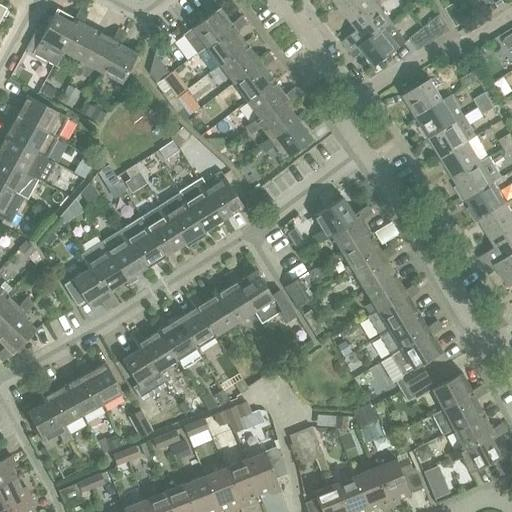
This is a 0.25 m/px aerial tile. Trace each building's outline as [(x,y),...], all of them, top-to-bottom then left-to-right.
[(342,0),(338,3),(353,22),(377,3),(375,0),(342,0)] [(361,47),(392,22),(377,3),(353,22),(358,29),(342,42),(349,50),(358,43),(361,47)] [(182,35),(196,54),(243,20),(240,16),(231,23),(219,7),(182,35)] [(61,51),(84,11),(79,8),(74,18),(56,9),(34,50),(49,58),(47,62),(56,67),(61,56),(59,55),(61,51)] [(84,11),(61,51),(81,61),(97,31),(82,23),(88,13),(84,11)] [(451,31),(450,30),(441,14),(410,38),(417,51),(451,31)] [(210,73),(220,65),(248,45),(237,31),(246,24),(243,20),(196,54),(210,73)] [(358,43),(349,50),(355,57),(363,51),(376,66),(407,42),(392,23),(393,23),(392,22),(361,47),(358,43)] [(97,31),(81,61),(101,72),(122,31),(118,29),(112,39),(97,31)] [(34,50),(43,34),(36,30),(26,49),(33,53),(34,50)] [(122,31),(101,72),(121,83),(137,53),(120,43),(126,33),(122,31)] [(511,48),(511,33),(505,38),(503,41),(507,48),(511,48)] [(234,84),(270,56),(268,53),(258,59),(248,45),(220,65),(234,84)] [(234,84),(247,101),(274,81),(264,67),(273,60),(270,56),(234,84)] [(473,71),(461,78),(466,86),(478,79),(473,71)] [(416,115),(443,99),(431,78),(404,94),(416,115)] [(248,131),(285,103),(284,103),(288,100),(290,102),(299,95),(294,87),(285,94),(274,81),(247,101),(261,119),(257,122),(255,119),(245,127),(248,131)] [(169,88),(163,93),(161,94),(169,103),(176,98),(169,88)] [(474,99),(478,106),(490,99),(486,91),(474,99)] [(72,106),(76,100),(64,94),(60,101),(72,106)] [(429,136),(465,114),(453,95),(444,99),(443,99),(416,115),(429,136)] [(9,105),(7,110),(46,131),(57,112),(27,96),(19,111),(9,105)] [(169,103),(176,113),(184,107),(176,98),(169,103)] [(490,99),(478,106),(483,114),(495,107),(490,99)] [(298,121),(285,103),(248,131),(251,134),(260,127),(268,138),(259,145),(261,149),(298,121)] [(94,108),(89,117),(100,123),(104,114),(94,108)] [(36,151),(46,131),(7,110),(4,114),(14,119),(6,135),(36,151)] [(465,114),(429,136),(442,156),(477,135),(465,114)] [(312,139),(298,121),(261,149),(264,153),(274,146),(284,160),(312,139)] [(183,127),(176,134),(185,142),(191,135),(183,127)] [(503,147),(511,142),(511,135),(510,132),(498,139),(503,147)] [(54,162),(36,151),(6,135),(0,145),(0,158),(25,172),(43,182),(54,162)] [(442,156),(454,177),(490,155),(480,139),(479,139),(478,137),(478,136),(477,135),(442,156)] [(165,160),(179,150),(172,140),(158,150),(165,160)] [(511,142),(503,147),(508,155),(511,152),(511,142)] [(85,154),(80,162),(90,168),(95,159),(85,154)] [(503,176),(490,155),(454,177),(459,185),(454,187),(462,201),(467,198),(494,182),(503,176)] [(0,184),(14,192),(25,172),(0,158),(0,184)] [(135,164),(125,171),(130,179),(140,172),(135,164)] [(110,186),(118,181),(115,177),(108,165),(100,170),(110,186)] [(202,179),(198,181),(222,220),(243,207),(221,172),(204,182),(202,179)] [(204,231),(222,220),(198,181),(178,193),(206,236),(207,236),(204,231)] [(506,203),(494,182),(467,198),(472,206),(467,208),(475,221),(479,219),(506,203)] [(100,198),(90,183),(80,194),(88,206),(100,198)] [(25,198),(14,192),(0,184),(0,217),(12,224),(25,198)] [(186,248),(206,236),(178,193),(159,206),(183,244),(184,244),(186,248)] [(326,235),(330,233),(354,217),(342,197),(313,215),(322,230),(312,236),(317,244),(328,238),(326,235)] [(74,224),(75,223),(85,217),(76,202),(65,209),(74,224)] [(479,219),(492,240),(511,227),(511,212),(506,203),(479,219)] [(183,244),(159,206),(140,218),(146,227),(164,256),(183,244)] [(330,233),(342,252),(371,235),(362,220),(372,214),(369,209),(367,206),(357,212),(358,214),(354,217),(330,233)] [(144,269),(164,256),(146,227),(130,237),(124,227),(120,230),(144,269)] [(511,227),(492,240),(496,246),(479,257),(488,271),(511,255),(511,227)] [(108,251),(129,284),(136,280),(134,275),(144,269),(120,230),(116,232),(123,242),(108,251)] [(349,277),(355,273),(393,249),(390,245),(380,251),(371,235),(342,252),(350,265),(344,269),(349,277)] [(129,285),(129,284),(108,251),(102,241),(84,253),(108,291),(126,280),(129,285)] [(25,242),(19,249),(27,257),(34,250),(25,242)] [(395,253),(393,249),(355,273),(366,292),(395,274),(386,259),(395,253)] [(107,292),(108,291),(84,253),(80,255),(86,265),(88,264),(91,268),(71,280),(90,309),(104,300),(110,310),(119,304),(112,294),(110,296),(107,292)] [(511,255),(488,271),(490,274),(499,269),(509,286),(511,283),(511,255)] [(284,323),(296,316),(280,291),(271,296),(255,270),(238,281),(232,271),(229,273),(253,311),(261,323),(278,313),(284,323)] [(230,286),(217,294),(235,323),(253,311),(229,273),(224,276),(230,286)] [(395,274),(366,292),(377,311),(416,288),(414,284),(404,290),(395,274)] [(286,287),(298,307),(312,298),(300,279),(286,287)] [(0,300),(6,294),(9,291),(2,284),(0,285),(0,300)] [(382,334),(418,312),(409,298),(419,292),(416,288),(377,311),(370,315),(382,334)] [(0,331),(30,301),(26,298),(18,306),(6,294),(0,300),(0,331)] [(196,294),(191,297),(215,336),(235,323),(217,294),(202,304),(196,294)] [(178,319),(196,348),(215,336),(191,297),(188,299),(194,309),(178,319)] [(30,301),(0,331),(0,343),(4,347),(0,351),(0,359),(3,362),(11,354),(12,355),(35,330),(19,314),(23,311),(25,313),(33,304),(30,301)] [(311,311),(303,315),(309,325),(317,321),(311,311)] [(418,312),(382,334),(393,353),(439,325),(436,321),(426,327),(418,312)] [(159,331),(177,360),(183,369),(202,357),(196,348),(178,319),(159,331)] [(317,321),(309,325),(315,335),(323,330),(317,321)] [(439,325),(393,353),(405,373),(402,375),(403,377),(395,381),(401,392),(427,376),(420,365),(442,352),(431,335),(441,329),(439,325)] [(138,344),(141,348),(157,372),(177,360),(159,331),(143,340),(138,331),(129,335),(136,345),(138,344)] [(160,376),(157,372),(141,348),(122,360),(137,384),(132,387),(141,402),(168,384),(162,374),(160,376)] [(84,361),(80,364),(102,403),(121,393),(105,363),(90,371),(84,361)] [(82,414),(102,403),(80,364),(76,366),(81,376),(66,384),(82,414)] [(427,376),(401,392),(407,402),(415,397),(416,399),(432,389),(443,410),(484,389),(481,385),(471,390),(462,373),(434,387),(427,376)] [(248,389),(247,387),(242,379),(234,384),(240,394),(248,389)] [(44,397),(47,401),(61,426),(82,414),(66,384),(50,393),(44,383),(36,388),(42,398),(44,397)] [(442,435),(453,429),(483,414),(476,399),(486,393),(484,389),(443,410),(432,416),(442,435)] [(222,390),(214,395),(220,405),(228,400),(222,390)] [(61,426),(47,401),(27,412),(43,442),(58,433),(64,443),(72,439),(66,428),(64,430),(61,426)] [(249,401),(246,403),(238,407),(243,419),(255,414),(249,401)] [(365,441),(382,434),(369,404),(352,412),(365,441)] [(130,418),(141,440),(155,433),(144,411),(130,418)] [(224,411),(214,415),(219,426),(228,423),(224,411)] [(453,429),(463,448),(503,427),(501,423),(491,428),(483,414),(453,429)] [(337,416),(336,429),(346,429),(347,417),(337,416)] [(188,437),(209,429),(204,417),(183,426),(188,437)] [(238,418),(229,422),(233,433),(243,429),(238,418)] [(312,460),(323,456),(311,427),(300,432),(312,460)] [(505,432),(503,427),(463,448),(464,449),(459,452),(458,449),(447,454),(452,463),(462,457),(470,473),(500,457),(495,447),(491,439),(505,432)] [(164,435),(168,445),(179,440),(175,431),(164,435)] [(300,432),(289,436),(301,465),(312,460),(300,432)] [(168,445),(164,435),(152,440),(156,449),(168,445)] [(123,451),(127,461),(139,456),(135,447),(123,451)] [(277,448),(265,453),(265,452),(244,460),(258,495),(269,491),(271,495),(281,491),(276,480),(288,476),(277,448)] [(127,461),(123,451),(112,456),(116,465),(127,461)] [(0,484),(15,477),(11,467),(15,465),(11,455),(0,460),(0,484)] [(395,459),(375,467),(391,507),(400,503),(398,499),(410,494),(409,493),(401,473),(412,469),(408,459),(397,463),(395,459)] [(258,495),(244,460),(224,468),(240,508),(249,504),(247,499),(258,495)] [(382,511),(391,507),(375,467),(355,476),(369,511),(380,506),(382,511)] [(414,467),(412,469),(401,473),(409,493),(423,487),(414,467)] [(240,508),(224,468),(204,476),(218,511),(229,507),(231,511),(240,508)] [(88,478),(92,488),(104,483),(100,474),(88,478)] [(216,511),(218,511),(204,476),(184,484),(195,511),(216,511)] [(355,476),(335,484),(346,511),(365,511),(369,511),(355,476)] [(0,484),(0,509),(30,495),(26,486),(21,488),(15,477),(0,484)] [(92,488),(88,478),(77,483),(81,493),(92,488)] [(195,511),(184,484),(164,492),(172,511),(195,511)] [(346,511),(335,484),(313,492),(316,499),(304,503),(307,511),(346,511)] [(172,511),(164,492),(144,500),(148,511),(172,511)] [(0,509),(0,511),(32,511),(29,506),(34,504),(30,495),(0,509)] [(148,511),(144,500),(125,508),(126,511),(148,511)]
